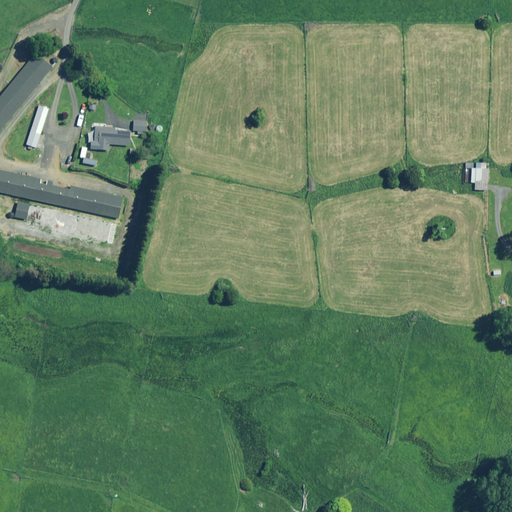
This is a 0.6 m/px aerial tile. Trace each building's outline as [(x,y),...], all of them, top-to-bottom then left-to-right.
[(36,59),(0,100),(0,139),(55,75),(36,59)] [(48,109),(39,106),(26,145),(36,148),(48,109)] [(147,122),(133,121),(133,131),(138,131),(138,134),(142,135),(143,131),(146,132),(147,122)] [(114,128),(94,127),(94,133),(93,142),(90,142),(90,149),(109,150),(109,145),(130,146),(131,131),(114,130),(114,128)] [(476,163),(476,169),(471,169),(471,170),(471,183),(475,183),(475,190),(487,190),(488,170),(485,170),(485,163),(476,163)] [(123,203),(0,175),(0,198),(118,225),(123,203)] [(114,230),(17,207),(13,220),(24,222),(29,235),(109,253),(114,230)]
